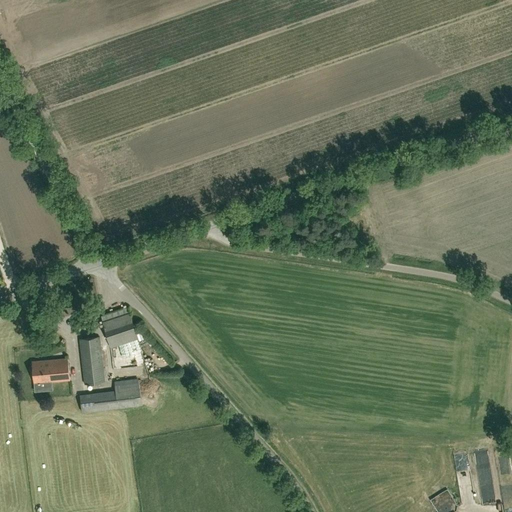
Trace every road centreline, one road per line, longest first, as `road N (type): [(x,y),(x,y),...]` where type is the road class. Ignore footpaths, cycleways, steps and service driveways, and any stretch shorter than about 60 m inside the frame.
road 1 (unclassified): [(310,511),(101,261)]
road 2 (tertiary): [(511,127),(212,227)]
road 3 (unclassified): [(511,302),(441,274),(236,244),(212,227)]
road 4 (unclassified): [(93,264),(0,77)]
